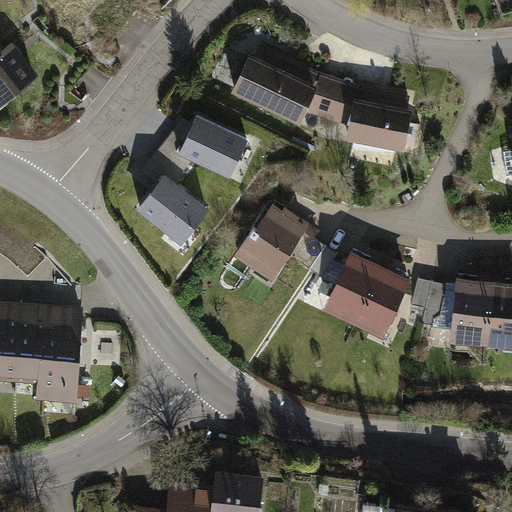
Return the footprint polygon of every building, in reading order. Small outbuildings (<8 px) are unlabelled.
[(0,101),(38,72),(19,48),(12,38),(1,47),(0,46),(0,101)] [(254,56),(249,53),(231,91),(299,124),(307,111),(349,124),(354,97),(360,99),(361,83),(322,71),(322,66),(260,39),(254,56)] [(411,93),(361,83),(360,99),(354,97),(349,124),(345,139),(405,151),(412,110),(407,109),(411,93)] [(190,129),(180,149),(230,173),(249,134),(199,110),(190,129)] [(154,185),(136,207),(182,243),(211,205),(166,170),(154,185)] [(290,210),(272,198),(236,253),(274,278),(290,255),(318,273),(334,249),(315,237),(320,229),(290,210)] [(379,261),(354,249),(326,306),(386,335),(413,278),(386,265),(379,261)] [(487,278),(460,276),(453,339),(511,344),(511,280),(497,279),(487,278)] [(440,323),(449,285),(420,278),(414,304),(428,307),(425,319),(440,323)] [(0,377),(38,381),(37,396),(75,399),(80,330),(82,306),(0,299),(0,377)] [(167,508),(137,505),(136,511),(259,511),(264,475),(243,473),(217,470),(215,488),(204,487),(197,486),(197,482),(170,480),(167,508)] [(479,511),(480,511),(396,503),(395,511),(479,511)]
